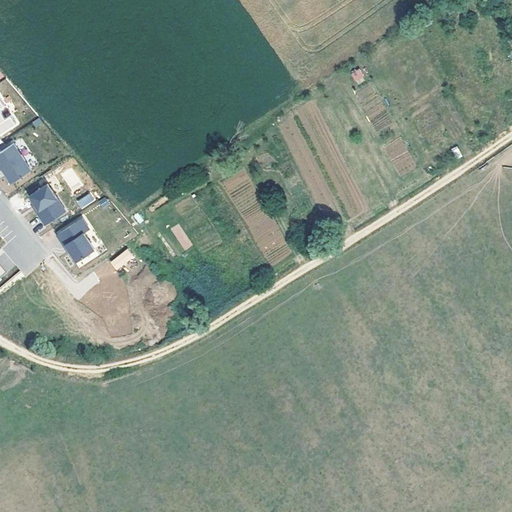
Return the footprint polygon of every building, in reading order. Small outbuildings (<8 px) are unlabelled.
[(359,68),(351,72),(357,84),(365,80),(359,68)] [(0,94),(0,131),(16,121),(11,112),(7,115),(0,106),(5,103),(0,94)] [(33,167),(15,141),(0,150),(0,164),(2,167),(4,165),(14,179),(33,167)] [(455,159),(462,157),(458,146),(452,148),(455,159)] [(50,182),(32,194),(38,203),(45,213),(42,215),(47,223),(68,209),(50,182)] [(92,193),(79,201),(83,207),(96,199),(92,193)] [(42,215),(45,213),(38,203),(35,204),(42,215)] [(66,243),(68,241),(86,230),(91,226),(85,216),(59,232),(66,243)] [(179,223),(170,228),(184,251),(193,245),(179,223)] [(86,230),(68,241),(72,247),(79,258),(96,247),(86,230)] [(128,248),(110,262),(116,270),(134,257),(128,248)] [(109,262),(95,271),(104,284),(88,294),(97,308),(98,307),(122,306),(120,278),(109,262)]
